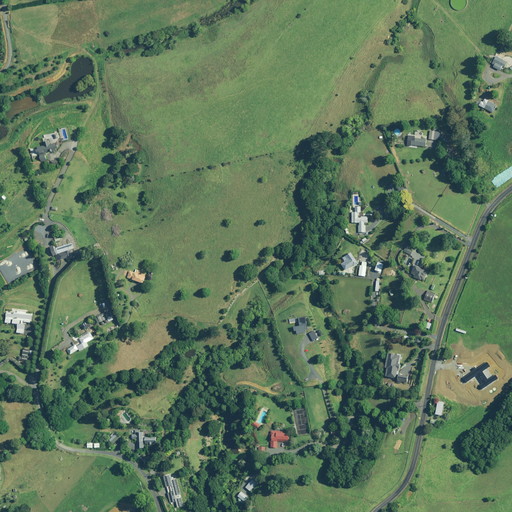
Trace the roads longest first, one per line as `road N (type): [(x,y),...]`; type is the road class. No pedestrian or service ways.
road 1 (unclassified): [(511,187),(479,227),(445,317),(414,462),(374,511)]
road 2 (unclassified): [(160,511),(147,479),(126,458),(61,446),(48,432),(36,372),(55,274)]
